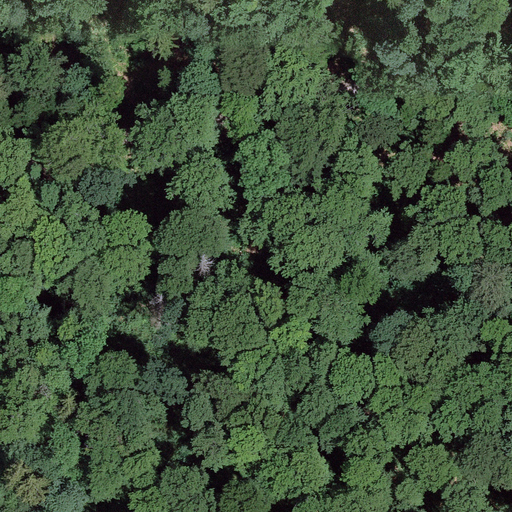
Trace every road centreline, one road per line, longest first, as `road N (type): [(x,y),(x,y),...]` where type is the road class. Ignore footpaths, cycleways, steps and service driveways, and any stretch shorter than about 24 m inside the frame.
road 1 (track): [(511,56),(0,164)]
road 2 (track): [(75,511),(48,463),(44,376),(30,308),(34,237),(52,191),(53,152)]
